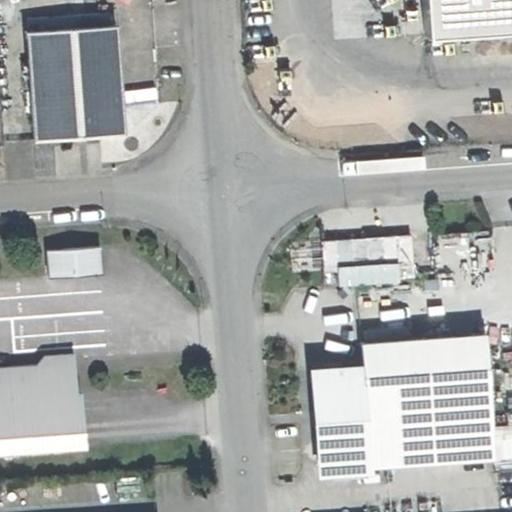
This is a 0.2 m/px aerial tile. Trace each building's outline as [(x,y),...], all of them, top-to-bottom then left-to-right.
[(511,0),(407,0),(410,40),(511,33),(511,0)] [(116,10),(30,16),(39,134),(81,131),(124,127),(122,102),(116,10)] [(416,230),(323,236),(326,281),(419,275),(416,230)] [(95,245),(44,249),(46,273),(96,269),(95,245)] [(488,334),(356,344),(358,363),(304,367),(312,472),(497,459),(488,334)] [(0,447),(87,442),(86,415),(81,349),(69,350),(47,352),(38,359),(0,361),(0,447)]
